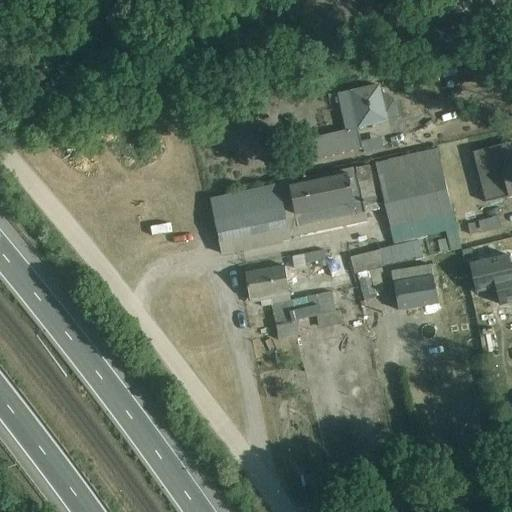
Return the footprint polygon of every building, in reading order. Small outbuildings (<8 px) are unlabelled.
[(369,23),(337,32),(339,40),(371,31),(369,23)] [(387,123),(389,122),(387,113),(396,100),(382,92),(381,83),(337,93),(345,132),(372,126),(379,127),(385,125),(387,123)] [(463,109),(450,114),(455,133),(471,128),(470,126),(498,118),(492,98),(462,107),(463,109)] [(206,114),(200,115),(206,138),(226,133),(222,116),(207,120),(206,114)] [(361,164),(424,149),(419,130),(394,136),(397,146),(386,149),(385,145),(358,151),(361,164)] [(484,202),(511,195),(511,141),(473,150),(484,202)] [(451,208),(437,148),(376,162),(380,182),(379,182),(382,196),(385,196),(387,205),(384,205),(394,246),(350,258),(354,275),(357,274),(370,272),(381,268),(384,267),(383,265),(416,258),(416,259),(415,259),(416,262),(424,259),(419,241),(427,239),(427,236),(446,232),(448,238),(438,240),(442,254),(463,249),(451,208)] [(378,211),(368,166),(210,200),(222,254),(301,238),(301,234),(368,221),(367,213),(378,211)] [(484,211),(462,216),(466,236),(489,232),(487,227),(493,226),(490,214),(485,215),(484,211)] [(163,221),(144,225),(147,236),(165,232),(163,221)] [(325,260),(324,251),(305,255),(307,264),(325,260)] [(499,257),(470,264),(476,292),(511,283),(511,265),(509,251),(498,253),(499,257)] [(350,273),(345,253),(327,258),(332,278),(350,273)] [(307,264),(305,255),(292,258),(294,269),(308,267),(307,264)] [(431,265),(391,272),(398,311),(437,304),(437,301),(450,298),(445,275),(434,277),(431,265)] [(245,273),(250,299),(289,292),(285,266),(245,273)] [(387,292),(381,268),(370,272),(357,274),(363,301),(377,298),(376,295),(387,292)] [(279,304),(279,306),(277,307),(283,339),(300,335),(297,320),(316,316),(319,329),(343,323),(340,311),(336,311),(332,292),(279,304)] [(328,467),(288,478),(292,490),(331,479),(328,467)]
